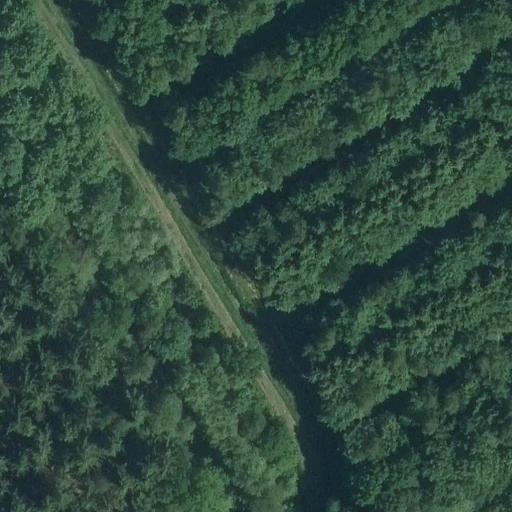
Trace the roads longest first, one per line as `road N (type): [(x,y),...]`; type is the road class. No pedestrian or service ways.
road 1 (track): [(322,501),(310,491),(306,449),(28,0)]
road 2 (track): [(0,88),(256,511)]
